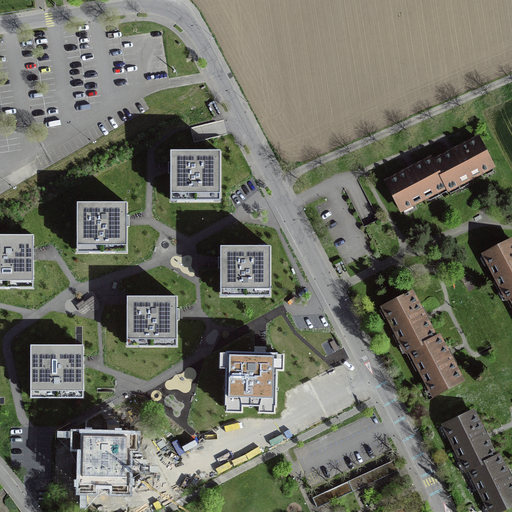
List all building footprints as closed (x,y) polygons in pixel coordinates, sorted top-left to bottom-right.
[(454,151),(432,162),(445,187),(447,190),(491,167),(477,139),(454,151)] [(221,153),(171,153),(171,168),(171,200),(221,200),(221,153)] [(401,210),(445,187),(432,162),(431,159),(412,169),(386,182),(401,210)] [(128,203),(78,203),(77,251),(128,251),(129,221),(128,203)] [(33,255),(33,237),(0,236),(0,289),(32,290),(33,255)] [(511,298),(511,297),(511,241),(484,255),(507,300),(511,298)] [(272,246),(220,246),(220,263),(220,299),(272,299),(272,246)] [(410,351),(434,338),(424,319),(411,294),(408,295),(408,294),(404,295),(405,297),(383,308),(406,352),(410,351)] [(176,299),(126,299),(126,347),(176,347),(176,315),(176,299)] [(434,338),(410,351),(433,395),(461,380),(447,355),(437,336),(434,338)] [(83,363),(83,346),(30,345),(30,398),(83,398),(83,363)] [(275,407),(276,354),(254,354),(226,353),(225,405),(275,407)] [(469,469),(494,457),(485,438),(472,412),(444,426),(466,471),(469,469)] [(128,487),(130,434),(105,433),(79,433),(78,485),(128,487)] [(494,457),(469,469),(490,511),(495,511),(511,504),(511,485),(507,475),(497,456),(494,457)] [(349,479),(354,490),(399,469),(394,458),(349,479)] [(354,490),(349,479),(312,496),(317,507),(354,490)]
